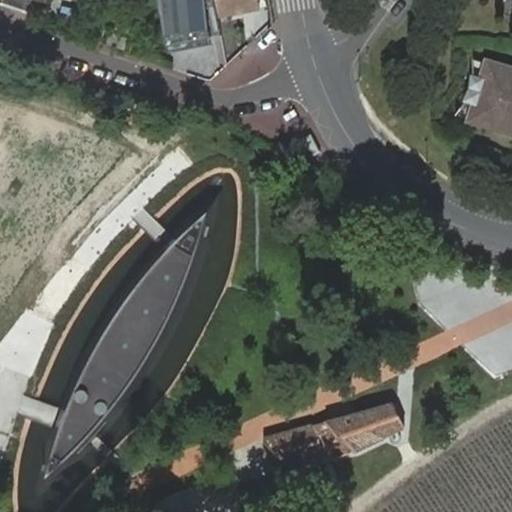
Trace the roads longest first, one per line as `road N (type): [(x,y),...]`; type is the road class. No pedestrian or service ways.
road 1 (track): [(0,88),(61,104),(301,208),(352,254),(400,386)]
road 2 (track): [(511,343),(467,381),(400,386),(292,412),(243,436),(166,511)]
road 3 (residential): [(0,28),(229,99),(315,69)]
road 4 (track): [(193,159),(118,213),(0,365)]
road 5 (tertiary): [(315,69),(340,125),(378,166),(464,222),(511,239)]
road 6 (track): [(352,511),(423,453),(400,386)]
